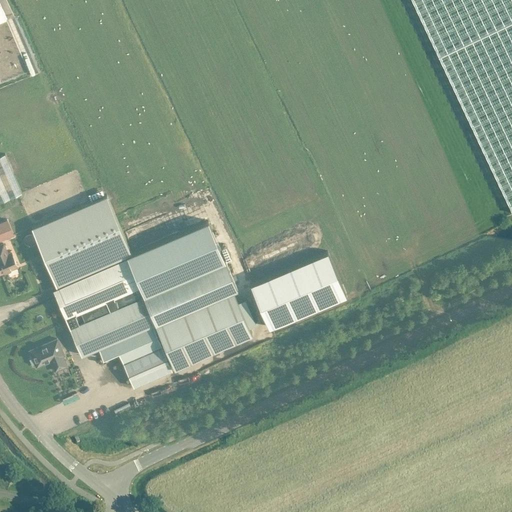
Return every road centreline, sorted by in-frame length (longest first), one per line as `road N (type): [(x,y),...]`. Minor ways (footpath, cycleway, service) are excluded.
road 1 (unclassified): [(96,484),(511,285)]
road 2 (tertiary): [(96,484),(0,384)]
